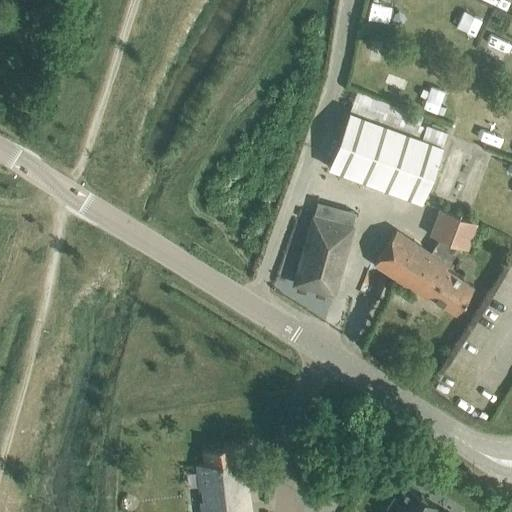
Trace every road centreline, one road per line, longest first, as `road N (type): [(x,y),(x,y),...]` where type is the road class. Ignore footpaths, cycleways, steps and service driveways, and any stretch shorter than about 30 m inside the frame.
road 1 (tertiary): [(511,463),(492,458),(0,149)]
road 2 (track): [(135,0),(68,193),(0,469)]
